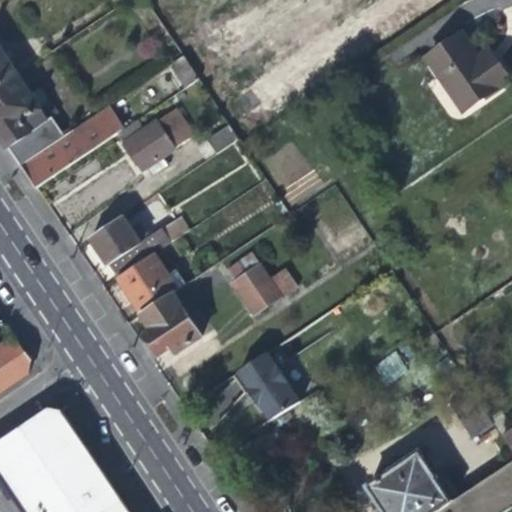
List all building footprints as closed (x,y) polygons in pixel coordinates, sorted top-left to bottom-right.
[(153,11),(145,0),(129,0),(142,18),(153,11)] [(511,81),(497,60),(486,68),(478,56),(462,33),(424,59),(461,114),(511,81)] [(0,86),(19,74),(0,46),(0,86)] [(489,49),(478,56),(486,68),(497,60),(494,55),(489,49)] [(184,87),(198,78),(183,56),(169,65),(184,87)] [(33,94),(19,74),(0,86),(0,135),(20,165),(76,127),(64,109),(60,112),(50,98),(47,100),(40,90),(33,94)] [(118,132),(115,134),(131,158),(140,171),(144,168),(151,178),(168,167),(161,157),(195,135),(178,108),(144,130),(137,119),(118,132)] [(83,122),(76,127),(20,165),(28,177),(35,188),(99,145),(115,134),(118,132),(102,110),(83,122)] [(215,157),(240,141),(229,125),(205,140),(215,157)] [(106,262),(118,279),(154,255),(182,237),(173,223),(152,237),(142,222),(134,228),(126,216),(91,239),(106,262)] [(225,271),(255,315),(297,287),(286,271),(271,281),(251,253),(225,271)] [(169,277),(154,255),(118,279),(130,298),(142,316),(176,294),(185,287),(188,286),(178,271),(169,277)] [(206,273),(188,286),(185,287),(193,298),(213,285),(206,273)] [(203,337),(176,294),(142,316),(152,331),(144,337),(151,347),(157,357),(169,350),(174,357),(203,337)] [(22,347),(14,334),(0,343),(0,392),(29,373),(31,360),(22,347)] [(383,384),(407,374),(399,353),(375,363),(383,384)] [(273,422),(301,405),(268,355),(241,374),(251,390),(249,391),(256,402),(261,410),(264,408),(273,422)] [(130,511),(62,410),(48,407),(0,439),(0,480),(21,511),(130,511)] [(471,434),(490,429),(486,414),(467,420),(471,434)] [(511,429),(503,435),(511,449),(511,429)] [(507,511),(511,509),(511,463),(454,503),(439,482),(442,480),(422,451),(367,487),(383,511),(507,511)]
